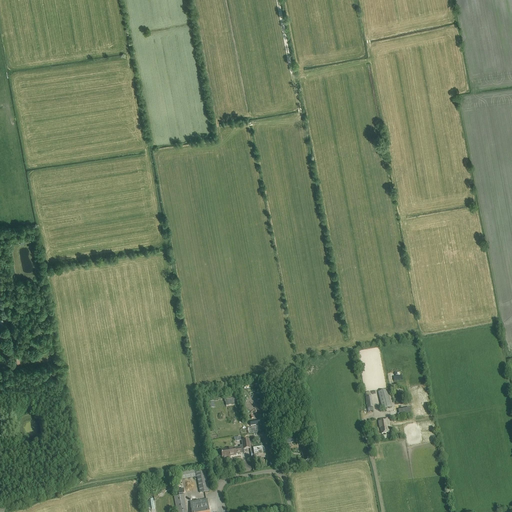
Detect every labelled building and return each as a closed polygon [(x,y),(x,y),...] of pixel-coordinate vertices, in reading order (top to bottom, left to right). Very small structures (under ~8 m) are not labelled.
[(392,407),(388,390),(378,392),(382,410),(392,407)] [(389,427),(390,427),(389,419),(378,420),(380,428),(381,428),(381,434),(390,433),(389,427)] [(283,437),(285,445),(295,442),(293,434),(283,437)] [(241,453),(244,453),(243,450),(250,449),(249,440),(241,441),(242,446),(240,447),(240,448),(235,449),(234,448),(223,450),(221,451),(222,457),(224,457),(236,455),(235,454),(241,453)] [(254,447),(254,454),(264,453),(263,446),(254,447)] [(301,449),(304,459),(305,461),(310,460),(310,458),(308,447),(301,449)] [(200,493),(209,491),(205,469),(196,471),(197,477),(200,493)] [(194,471),(194,470),(180,472),(181,480),(197,477),(196,471),(194,471)] [(186,511),(184,495),(173,497),(176,511),(186,511)] [(209,511),(207,499),(190,502),(191,511),(209,511)]
